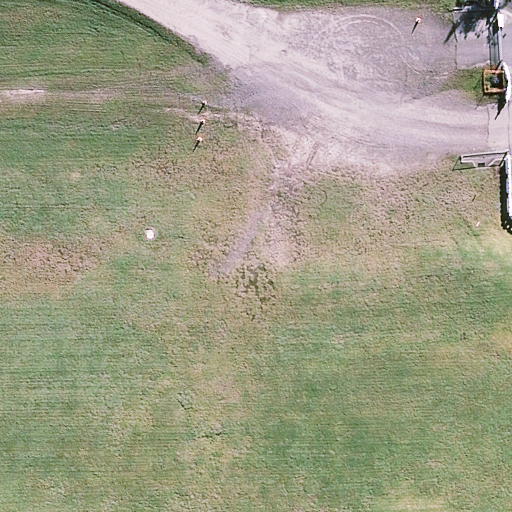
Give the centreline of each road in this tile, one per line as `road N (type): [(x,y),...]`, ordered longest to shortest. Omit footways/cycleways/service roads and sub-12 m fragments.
road 1 (unknown): [(511,130),(0,155)]
road 2 (unknown): [(0,54),(511,44)]
